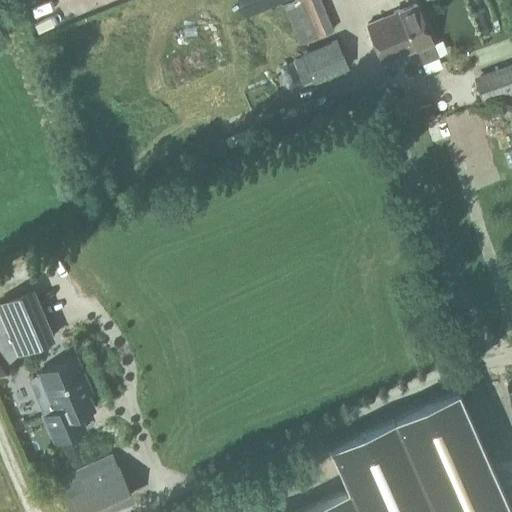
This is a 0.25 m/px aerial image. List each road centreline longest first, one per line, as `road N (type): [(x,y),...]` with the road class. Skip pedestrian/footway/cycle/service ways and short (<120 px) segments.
road 1 (residential): [(129,511),(430,376),(511,357)]
road 2 (unknown): [(373,95),(486,361)]
